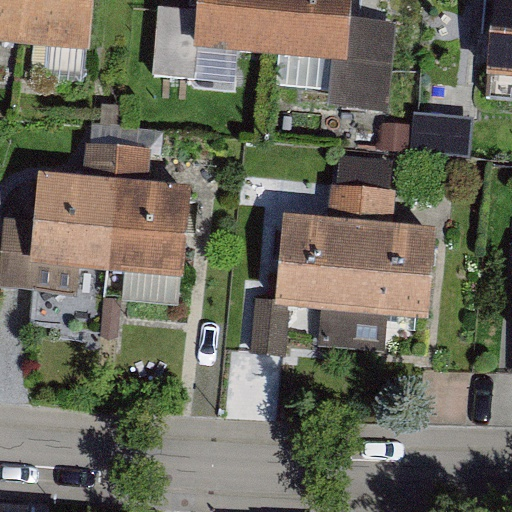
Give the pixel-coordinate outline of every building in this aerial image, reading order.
[(0,0),(0,48),(96,55),(99,0),(0,0)] [(355,0),(202,0),(199,68),(351,77),(355,0)] [(511,1),(500,0),(490,0),(483,91),(511,93),(511,1)] [(85,195),(36,192),(30,287),(182,296),(188,205),(154,202),(156,166),(87,162),(85,195)] [(332,232),(282,229),(277,324),(429,334),(434,242),(400,240),(402,203),(334,199),(332,232)]
